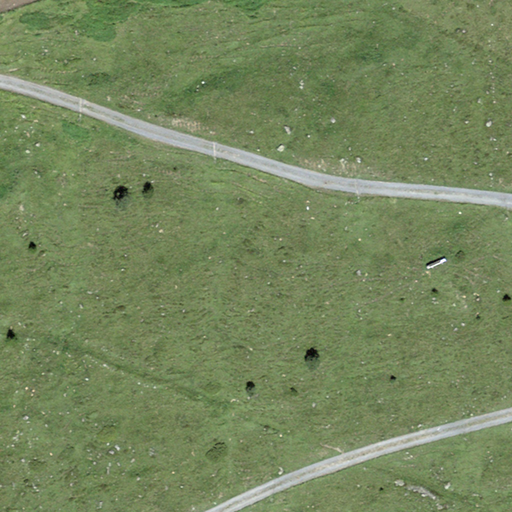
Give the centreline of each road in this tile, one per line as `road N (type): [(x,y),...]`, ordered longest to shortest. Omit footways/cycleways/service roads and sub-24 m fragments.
road 1 (track): [(511,208),(345,194),(0,91)]
road 2 (track): [(238,511),(511,421)]
